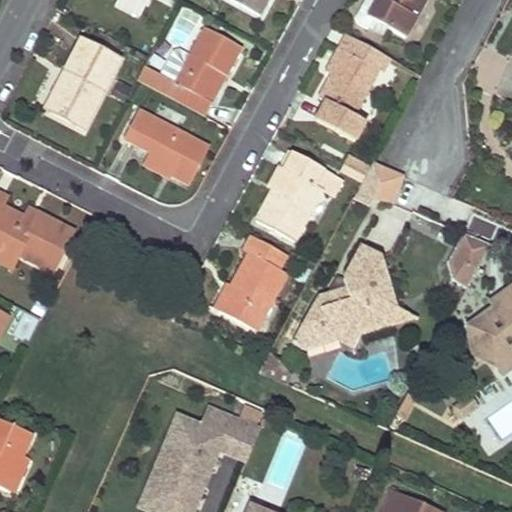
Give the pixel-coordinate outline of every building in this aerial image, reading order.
[(145,2),(146,0),(118,0),(118,4),(121,9),(130,13),(136,12),(141,7),(145,2)] [(225,0),(257,18),(266,0),(225,0)] [(374,0),(364,20),(371,24),(384,32),(402,41),(424,0),(374,0)] [(380,39),(384,32),(371,24),(366,31),(380,39)] [(198,30),(183,57),(173,52),(169,56),(156,79),(140,69),(133,82),(167,101),(200,120),(208,106),(202,102),(216,75),(223,79),(238,52),(198,30)] [(378,77),(386,63),(341,38),(333,52),(340,56),(328,79),(316,101),(321,104),(311,123),(350,144),(360,126),(351,121),(375,76),(378,77)] [(81,131),(117,61),(78,40),(60,73),(67,78),(47,115),(81,131)] [(340,56),(333,52),(320,75),(328,79),(340,56)] [(47,115),(67,78),(60,73),(40,111),(47,115)] [(208,106),(223,79),(216,75),(202,102),(208,106)] [(186,188),(206,151),(135,112),(120,141),(145,155),(140,164),(168,178),(186,188)] [(311,187),(319,173),(288,156),(280,170),(268,194),(252,223),(290,244),(319,191),(311,187)] [(345,160),(340,169),(362,181),(367,172),(345,160)] [(168,178),(140,164),(137,169),(165,184),(168,178)] [(268,194),(280,170),(275,167),(262,190),(268,194)] [(13,257),(48,274),(69,232),(34,214),(30,222),(21,217),(0,205),(0,201),(2,195),(0,194),(0,250),(13,257)] [(30,222),(34,214),(25,207),(21,217),(30,222)] [(471,292),(488,245),(461,235),(444,283),(471,292)] [(278,264),(281,259),(247,240),(239,254),(246,258),(227,290),(214,314),(251,334),(282,278),(274,274),(278,264)] [(0,267),(6,270),(13,257),(0,250),(0,267)] [(373,269),(379,260),(359,250),(341,283),(343,294),(346,303),(336,307),(324,299),(316,313),(307,314),(300,327),(312,333),(335,327),(338,340),(350,346),(353,340),(357,331),(394,321),(399,312),(392,308),(382,303),(373,269)] [(293,265),(281,259),(278,264),(290,272),(293,265)] [(392,308),(379,260),(373,269),(382,303),(392,308)] [(214,314),(227,290),(221,286),(207,311),(214,314)] [(501,304),(511,295),(511,286),(489,302),(493,308),(497,315),(505,309),(501,304)] [(346,303),(343,294),(324,299),(336,307),(346,303)] [(511,295),(501,304),(505,309),(497,315),(493,308),(466,326),(470,355),(492,366),(511,351),(511,295)] [(353,340),(414,322),(399,312),(394,321),(357,331),(353,340)] [(312,333),(300,327),(290,345),(328,335),(338,340),(335,327),(312,333)] [(511,351),(492,366),(500,377),(511,368),(511,351)] [(255,376),(270,383),(277,370),(263,360),(255,376)] [(277,370),(270,383),(288,391),(293,382),(277,370)] [(473,410),(467,400),(452,410),(459,419),(473,410)] [(241,463),(253,431),(202,411),(196,428),(173,419),(144,491),(191,509),(214,452),(241,463)] [(0,491),(2,493),(18,458),(29,436),(0,422),(0,491)] [(10,496),(26,461),(18,458),(2,493),(10,496)] [(438,511),(387,490),(377,511),(438,511)] [(190,511),(191,509),(144,491),(137,509),(144,511),(190,511)]
